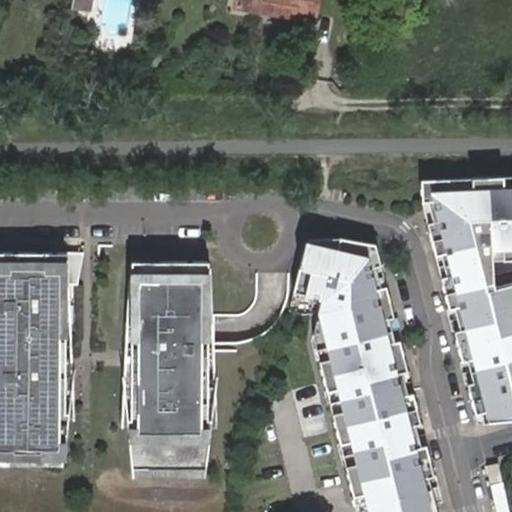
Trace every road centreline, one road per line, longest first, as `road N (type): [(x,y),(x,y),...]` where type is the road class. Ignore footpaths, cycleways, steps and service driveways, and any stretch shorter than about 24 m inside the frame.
road 1 (residential): [(284,225),(380,224),(402,235),(432,330),(430,367),(466,511)]
road 2 (residential): [(0,214),(220,215),(239,224)]
road 3 (residential): [(319,84),(331,101),(354,106),(511,106)]
